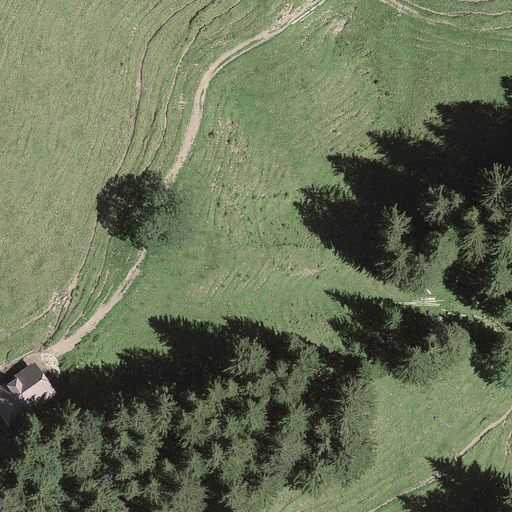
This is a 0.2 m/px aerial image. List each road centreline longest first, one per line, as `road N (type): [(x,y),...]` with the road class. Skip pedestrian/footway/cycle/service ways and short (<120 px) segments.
road 1 (track): [(58,349),(105,310),(135,268),(190,140),(207,76),(320,0)]
road 2 (track): [(385,0),(511,36)]
